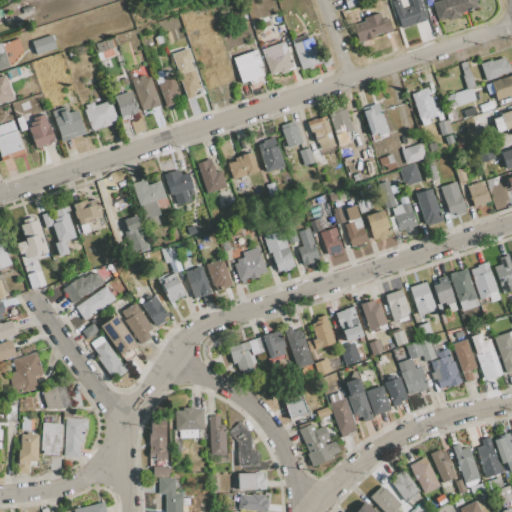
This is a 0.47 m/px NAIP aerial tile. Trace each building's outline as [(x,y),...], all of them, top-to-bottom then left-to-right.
[(247,0),(251,18),(278,13),(275,0),(247,0)] [(359,0),(361,4),(347,8),(344,0),(359,0)] [(396,0),(398,0),(402,10),(413,6),(410,0),(418,0),(425,20),(401,28),(392,2),(396,0)] [(474,0),(477,7),(459,13),(460,16),(448,20),(447,17),(437,20),(431,3),(440,0),(474,0)] [(363,18),(378,13),(381,21),(388,18),(392,31),(385,33),(385,31),(373,35),(374,37),(358,43),(352,25),(364,21),(363,18)] [(278,26),(283,24),(286,31),(280,33),(278,26)] [(169,32),(172,41),(166,43),(163,34),(169,32)] [(161,35),(163,42),(156,45),(153,37),(161,35)] [(313,65),(313,67),(309,68),(308,66),(301,69),(292,44),(293,44),(292,40),(306,35),(308,39),(312,37),(318,55),(327,52),(331,64),(322,67),(321,62),(313,65)] [(51,36),(55,48),(36,54),(32,42),(51,36)] [(286,69),(287,70),(280,73),(279,71),(269,74),(261,50),(285,42),(293,66),(286,69)] [(0,43),(1,43),(8,66),(0,68),(0,43)] [(241,83),(233,58),(252,52),(253,57),(257,55),(261,66),(259,67),(262,75),(255,78),(256,82),(249,84),(248,80),(241,83)] [(505,62),(507,61),(510,71),(497,76),(497,77),(485,81),(480,64),(491,60),(491,61),(504,57),(505,62)] [(462,76),(463,75),(460,64),(465,62),(469,74),(470,73),(474,87),(466,89),(462,76)] [(6,71),(16,68),(18,76),(9,79),(6,71)] [(157,84),(163,82),(162,78),(165,77),(164,76),(162,69),(153,72),(157,84)] [(182,76),(181,74),(194,69),(200,87),(194,89),(195,91),(193,92),(194,96),(186,99),(179,77),(182,76)] [(149,77),(159,104),(141,110),(128,72),(134,70),(136,77),(144,74),(145,78),(149,77)] [(163,82),(162,78),(165,77),(164,76),(170,74),(170,75),(172,74),(180,95),(174,97),(176,103),(164,107),(157,84),(163,82)] [(0,76),(5,75),(13,99),(0,102),(0,76)] [(511,94),(496,100),(490,82),(511,75),(511,94)] [(418,94),(417,91),(427,88),(436,116),(426,119),(425,117),(419,119),(412,96),(418,94)] [(470,89),(473,99),(446,108),(442,98),(470,89)] [(123,118),(122,116),(120,117),(114,96),(130,91),(136,112),(127,114),(128,117),(123,118)] [(494,99),(497,108),(476,114),(474,106),(494,99)] [(86,108),(85,105),(92,102),(93,106),(109,100),(116,119),(109,122),(109,124),(91,130),(83,109),(86,108)] [(362,108),(379,103),(389,132),(377,136),(376,133),(370,135),(362,108)] [(351,140),(342,143),(338,142),(336,135),(335,136),(328,114),(332,113),(331,109),(339,106),(340,110),(345,109),(349,123),(351,123),(353,129),(351,130),(352,130),(351,131),(353,137),(351,140)] [(64,111),(67,110),(68,113),(76,110),(85,133),(61,142),(50,111),(63,107),(64,111)] [(500,114),(511,110),(511,129),(506,131),(500,114)] [(28,128),(31,126),(30,123),(34,122),(32,118),(44,114),(54,143),(42,147),(42,145),(35,148),(28,128)] [(325,116),(331,138),(317,142),(316,143),(312,131),(310,132),(307,122),(309,121),(325,116)] [(20,131),(16,119),(22,117),(26,129),(20,131)] [(437,123),(446,120),(450,133),(441,136),(437,123)] [(0,136),(16,131),(12,121),(0,125),(0,136)] [(281,129),(280,126),(293,122),(294,125),(295,124),(301,143),(286,148),(280,129),(281,129)] [(0,136),(16,131),(23,153),(2,160),(0,154),(0,136)] [(257,145),(261,143),(261,141),(273,137),(283,167),(266,173),(257,145)] [(331,138),(317,142),(321,153),(334,149),(333,146),(335,145),(332,137),(331,138)] [(461,138),(464,146),(458,148),(456,140),(461,138)] [(427,144),(434,142),(437,150),(430,152),(427,144)] [(420,143),(424,157),(405,163),(400,149),(420,143)] [(494,158),(482,162),(477,148),(489,144),(494,158)] [(308,147),(313,162),(303,165),(298,151),(308,147)] [(499,153),(511,148),(511,168),(505,171),(499,153)] [(227,164),(237,161),(238,157),(241,156),(241,155),(250,152),(252,156),(256,171),(232,179),(227,164)] [(206,193),(196,163),(210,159),(214,172),(220,170),(225,187),(206,193)] [(430,181),(425,164),(432,161),(438,178),(430,181)] [(414,164),(420,181),(404,186),(399,169),(414,164)] [(463,167),(467,180),(458,183),(454,170),(463,167)] [(190,201),(177,205),(173,194),(170,195),(163,174),(175,170),(175,172),(179,171),(180,174),(187,172),(192,188),(191,188),(193,193),(188,195),(190,201)] [(144,180),(146,186),(159,182),(164,197),(154,200),(159,215),(143,220),(131,184),(144,180)] [(387,181),(394,205),(385,208),(378,184),(387,181)] [(484,203),(485,206),(479,208),(478,205),(475,206),(468,185),(480,181),(481,187),(484,186),(489,202),(484,203)] [(463,209),(464,212),(454,215),(453,212),(448,213),(440,187),(454,182),(458,195),(461,194),(465,208),(463,209)] [(273,183),(277,196),(269,198),(265,185),(273,183)] [(440,221),(427,225),(425,220),(423,221),(414,193),(431,188),(440,216),(438,216),(440,221)] [(416,226),(412,227),(412,229),(404,231),(404,230),(399,231),(398,228),(394,216),(391,209),(395,207),(395,206),(400,204),(398,198),(406,195),(416,226)] [(360,212),(356,200),(363,198),(364,200),(369,198),(372,207),(367,208),(367,210),(360,212)] [(72,204),(86,199),(87,202),(96,200),(101,215),(85,220),(89,231),(81,233),(72,204)] [(348,220),(344,209),(354,205),(358,217),(348,220)] [(336,224),(331,209),(340,206),(344,221),(336,224)] [(55,218),(53,210),(65,207),(75,237),(65,241),(66,243),(64,244),(67,253),(58,256),(54,243),(57,242),(52,225),(44,227),(40,215),(49,212),(51,219),(55,218)] [(379,240),(378,237),(373,239),(365,216),(382,210),(389,234),(387,234),(388,237),(379,240)] [(136,215),(140,229),(127,233),(123,219),(136,215)] [(329,225),(326,217),(332,215),(334,223),(329,225)] [(398,228),(394,216),(388,217),(392,230),(398,228)] [(25,240),(20,225),(23,224),(22,220),(33,217),(34,221),(37,220),(47,251),(41,253),(41,250),(34,252),(35,255),(25,258),(23,253),(20,255),(16,243),(25,240)] [(319,218),(323,229),(313,232),(309,221),(319,218)] [(352,222),(355,229),(362,226),(367,241),(363,243),(364,245),(356,248),(355,245),(350,247),(343,225),(352,222)] [(193,225),(195,233),(188,236),(186,227),(193,225)] [(327,254),(320,232),(335,227),(343,252),(333,255),(332,252),(327,254)] [(302,246),(297,231),(309,228),(318,257),(312,259),(313,262),(303,265),(297,247),(302,246)] [(268,253),(263,236),(281,230),(293,266),(289,267),(290,270),(283,272),(282,270),(277,271),(271,252),(268,253)] [(0,268),(10,264),(0,236),(0,268)] [(229,249),(222,251),(219,239),(225,237),(229,249)] [(192,251),(189,252),(189,255),(184,256),(181,247),(189,244),(192,251)] [(257,274),(258,277),(249,280),(248,277),(239,280),(233,264),(238,263),(237,260),(243,257),(242,252),(257,248),(265,272),(257,274)] [(493,267),(500,264),(498,258),(507,255),(511,270),(511,289),(502,293),(493,267)] [(212,285),(205,264),(222,258),(231,286),(216,291),(214,285),(212,285)] [(489,296),(480,300),(469,270),(477,267),(476,265),(487,262),(497,290),(488,293),(489,296)] [(201,295),(194,298),(184,272),(200,266),(209,292),(208,292),(212,305),(205,307),(201,295)] [(465,269),(478,305),(461,310),(448,274),(454,272),(455,273),(465,269)] [(33,272),(38,287),(31,289),(26,275),(33,272)] [(81,277),(82,279),(89,274),(90,275),(95,272),(102,282),(71,303),(61,289),(75,280),(75,281),(81,277)] [(174,272),(185,295),(169,302),(159,283),(158,283),(156,278),(168,272),(169,274),(174,272)] [(437,284),(435,279),(445,276),(454,302),(453,302),(455,309),(449,311),(447,304),(444,305),(443,302),(438,304),(431,286),(437,284)] [(418,315),(409,288),(425,282),(434,309),(418,315)] [(83,320),(74,307),(104,286),(114,299),(83,320)] [(384,295),(401,290),(408,310),(405,311),(406,316),(392,321),(384,295)] [(154,296),(167,315),(162,319),(164,321),(157,326),(155,323),(153,324),(140,305),(154,296)] [(378,326),(379,329),(369,332),(360,304),(370,300),(370,302),(373,301),(375,304),(378,303),(385,324),(378,326)] [(146,331),(149,336),(138,344),(124,320),(126,319),(121,312),(134,303),(151,329),(146,331)] [(343,310),(343,309),(352,306),(352,307),(361,335),(344,341),(334,313),(343,310)] [(325,315),(334,343),(308,351),(305,342),(315,338),(310,324),(315,323),(314,321),(316,321),(315,318),(325,315)] [(132,349),(135,353),(125,360),(122,356),(119,357),(99,326),(116,316),(136,347),(132,349)] [(0,338),(0,323),(9,321),(14,334),(0,338)] [(416,326),(427,322),(431,334),(420,338),(416,326)] [(91,323),(97,331),(86,339),(80,331),(91,323)] [(295,369),(283,329),(290,327),(292,332),(300,329),(311,364),(295,369)] [(402,330),(407,343),(396,346),(392,333),(402,330)] [(511,370),(505,373),(493,337),(511,330),(511,370)] [(269,334),(278,331),(284,348),(282,349),(284,354),(269,359),(261,336),(269,333),(269,334)] [(456,339),(454,333),(461,331),(463,336),(456,339)] [(93,349),(104,341),(101,336),(90,343),(93,349)] [(247,342),(260,338),(264,350),(251,354),(249,349),(247,342)] [(424,361),(422,355),(417,342),(427,339),(429,344),(431,343),(432,346),(435,344),(438,351),(432,353),(434,357),(424,361)] [(451,344),(465,339),(475,368),(469,370),(473,380),(464,382),(451,344)] [(0,342),(9,340),(14,355),(0,359),(0,342)] [(367,343),(378,340),(382,352),(371,355),(367,343)] [(125,371),(117,376),(114,372),(109,376),(96,357),(98,356),(93,349),(104,341),(125,371)] [(249,349),(246,350),(248,356),(251,355),(254,363),(251,364),(253,370),(239,374),(235,363),(232,364),(227,348),(247,342),(249,349)] [(422,355),(417,342),(406,346),(410,359),(422,355)] [(483,344),(485,350),(492,348),(501,374),(484,380),(475,354),(476,354),(473,347),(483,344)] [(447,349),(452,362),(453,362),(458,375),(456,376),(459,383),(447,387),(446,385),(439,388),(436,379),(433,380),(430,373),(434,372),(430,361),(437,359),(435,353),(447,349)] [(340,354),(351,350),(355,362),(344,365),(340,354)] [(16,396),(8,373),(15,370),(12,360),(35,352),(42,374),(33,376),(37,388),(16,396)] [(326,359),(331,371),(318,375),(314,363),(326,359)] [(420,367),(427,387),(407,395),(396,364),(409,359),(409,361),(412,360),(415,369),(420,367)] [(353,415),(346,396),(350,395),(345,383),(357,378),(371,419),(363,422),(361,416),(357,417),(356,414),(353,415)] [(405,398),(399,400),(400,404),(392,407),(383,383),(398,378),(405,398)] [(62,384),(69,405),(55,410),(54,407),(47,410),(40,391),(62,384)] [(381,386),(389,410),(372,416),(364,392),(381,386)] [(303,417),(302,413),(290,417),(282,393),(299,388),(305,407),(307,407),(310,414),(303,417)] [(330,403),(342,399),(340,392),(327,396),(330,403)] [(354,430),(342,435),(340,431),(338,432),(328,404),(330,403),(342,399),(344,398),(354,426),(353,427),(354,430)] [(4,421),(5,403),(16,399),(15,422),(4,421)] [(193,410),(201,410),(202,429),(196,430),(178,430),(174,430),(174,411),(182,410),(182,408),(193,408),(193,410)] [(20,430),(21,416),(30,417),(29,430),(20,430)] [(208,416),(219,416),(219,424),(224,424),(225,454),(210,455),(208,416)] [(81,443),(79,443),(78,448),(78,457),(63,457),(65,418),(86,419),(85,429),(82,429),(81,443)] [(164,419),(164,459),(153,459),(153,457),(148,457),(148,449),(152,449),(152,446),(148,446),(148,435),(149,435),(149,419),(164,419)] [(237,442),(227,433),(239,422),(250,433),(250,452),(257,451),(258,466),(238,466),(237,442)] [(59,446),(57,446),(57,451),(56,451),(55,455),(43,454),(43,450),(40,450),(42,423),(60,424),(59,446)] [(298,429),(311,424),(313,430),(323,426),(328,438),(322,441),(324,445),(333,442),(337,453),(328,456),(330,459),(313,466),(298,429)] [(196,430),(178,430),(178,438),(196,437),(196,430)] [(27,473),(17,473),(18,450),(19,450),(20,434),(26,434),(26,432),(32,433),(32,435),(37,435),(35,462),(28,462),(27,473)] [(506,461),(501,463),(493,441),(502,438),(508,436),(511,447),(511,470),(509,471),(506,461)] [(486,478),(475,448),(482,446),(480,440),(490,437),(502,472),(486,478)] [(474,479),(476,483),(465,487),(452,446),(458,444),(460,449),(467,447),(478,478),(474,479)] [(444,450),(455,477),(441,483),(429,454),(439,449),(440,452),(444,450)] [(421,464),(427,462),(439,486),(423,494),(415,477),(414,478),(408,466),(415,462),(416,464),(419,462),(421,464)] [(163,468),(169,468),(169,475),(163,475),(152,476),(152,466),(163,466),(163,468)] [(407,499),(404,501),(388,480),(402,469),(418,491),(415,493),(419,498),(411,504),(407,499)] [(237,489),(237,474),(261,473),(262,477),(264,477),(264,488),(237,489)] [(499,477),(502,487),(491,490),(488,481),(499,477)] [(180,493),(180,511),(164,511),(164,494),(157,495),(157,478),(173,478),(173,493),(180,493)] [(460,479),(464,492),(459,494),(454,481),(460,479)] [(470,487),(482,483),(485,491),(472,493),(470,487)] [(400,504),(396,508),(399,511),(382,511),(368,497),(380,486),(383,489),(384,487),(400,504)] [(511,499),(500,504),(496,491),(509,486),(511,495),(511,499)] [(265,511),(238,509),(239,494),(251,496),(251,494),(264,495),(263,499),(266,499),(265,511)] [(480,511),(460,511),(459,509),(475,500),(475,501),(480,499),(485,509),(480,511)] [(73,511),(73,509),(103,502),(105,511),(73,511)] [(354,511),(363,502),(374,511),(354,511)]
